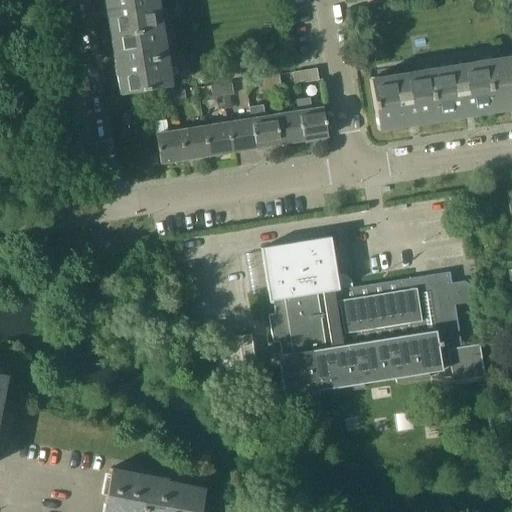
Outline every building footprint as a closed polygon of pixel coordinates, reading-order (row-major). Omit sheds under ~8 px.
[(104,0),(110,36),(161,28),(156,0),(104,0)] [(161,28),(110,36),(119,94),(171,85),(161,28)] [(511,55),(484,60),(492,111),(511,108),(511,55)] [(435,121),(492,111),(484,60),(427,69),(435,121)] [(294,84),(318,80),(316,68),(292,72),(294,84)] [(377,130),(435,121),(427,69),(369,79),(377,130)] [(279,74),(268,76),(270,88),(280,86),(279,74)] [(260,89),(270,88),(268,76),(258,78),(260,89)] [(231,82),(221,84),(222,96),(233,94),(231,82)] [(212,97),(222,96),(221,84),(210,85),(212,97)] [(184,90),(173,92),(175,103),(186,102),(184,90)] [(160,94),(161,103),(162,105),(175,103),(173,92),(160,94)] [(303,140),(312,138),(313,141),(326,139),(326,136),(327,136),(323,107),(311,109),(309,97),(296,99),(298,111),(303,140)] [(249,107),(250,119),(252,119),(256,147),(265,146),(265,149),(279,147),(278,144),(279,144),(274,115),(265,117),(263,105),(249,107)] [(279,144),(303,140),(298,111),(274,115),(279,144)] [(252,119),(250,119),(227,123),(232,151),(256,147),(252,119)] [(179,130),(167,132),(165,121),(159,122),(157,120),(155,120),(152,125),(152,127),(155,129),(160,163),(184,159),(179,130)] [(227,123),(204,126),(209,155),(232,151),(227,123)] [(204,126),(179,130),(184,159),(209,155),(204,126)] [(279,360),(283,391),(329,385),(330,393),(364,388),(362,380),(394,376),(395,384),(428,380),(427,372),(441,370),(440,360),(449,359),(452,382),(484,378),(479,345),(461,347),(455,304),(467,303),(471,297),(469,284),(464,280),(452,282),(450,272),(352,285),(351,279),(344,274),(336,275),(329,236),(260,248),(266,286),(273,285),(276,308),(269,309),(273,337),(280,336),(283,360),(279,360)] [(63,261),(67,242),(56,240),(52,258),(63,261)] [(166,478),(110,468),(102,511),(198,511),(203,488),(165,480),(166,478)]
